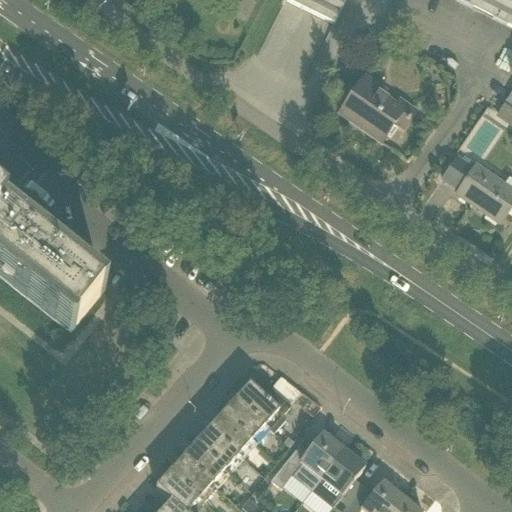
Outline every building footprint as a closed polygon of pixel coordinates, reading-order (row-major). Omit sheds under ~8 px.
[(347,0),(449,0),(511,31),(511,72),(510,76),(511,76),(511,0),(285,0),(284,3),(334,27),(347,0)] [(383,100),(388,93),(366,78),(364,80),(339,117),(381,146),(394,127),(405,134),(418,114),(400,102),(395,109),(383,100)] [(511,113),(511,94),(503,107),(511,113)] [(511,194),(476,169),(473,173),(457,161),(442,183),(458,194),(456,198),(500,228),(506,219),(511,208),(511,194)] [(0,280),(70,336),(103,295),(3,215),(11,204),(2,198),(0,200),(0,280)] [(273,437),(286,423),(282,419),(277,415),(278,414),(261,400),(248,388),(235,403),(264,430),(273,437)] [(270,391),(261,400),(278,414),(277,415),(282,419),(291,410),(290,409),(289,409),(272,392),(270,391)] [(251,444),(264,430),(235,403),(222,417),(251,444)] [(238,459),(251,444),(222,417),(208,432),(238,459)] [(225,473),(238,459),(208,432),(195,447),(225,473)] [(308,455),(299,448),(270,485),(281,492),(285,488),(291,480),(303,490),(310,495),(343,455),(322,438),(308,455)] [(230,477),(225,473),(195,447),(182,461),(212,488),(216,492),(230,477)] [(351,488),(364,472),(343,455),(310,495),(331,511),(345,511),(360,495),(351,488)] [(182,461),(169,476),(199,502),(212,488),(182,461)] [(179,511),(198,511),(203,507),(199,502),(169,476),(155,491),(170,504),(179,511)] [(393,511),(402,502),(382,486),(369,502),(360,495),(345,511),(393,511)] [(249,502),(241,511),(255,511),(257,510),(249,502)] [(415,511),(402,502),(393,511),(415,511)]
